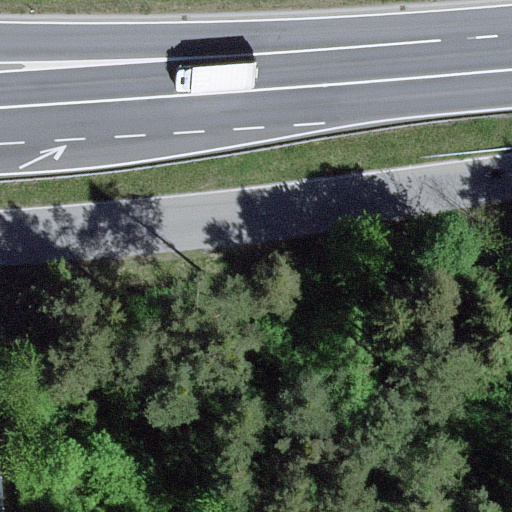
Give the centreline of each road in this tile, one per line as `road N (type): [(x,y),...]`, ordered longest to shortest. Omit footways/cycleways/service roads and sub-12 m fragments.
road 1 (unclassified): [(511,173),(0,230)]
road 2 (tertiary): [(500,72),(452,36),(0,45)]
road 3 (primary): [(500,72),(0,110)]
